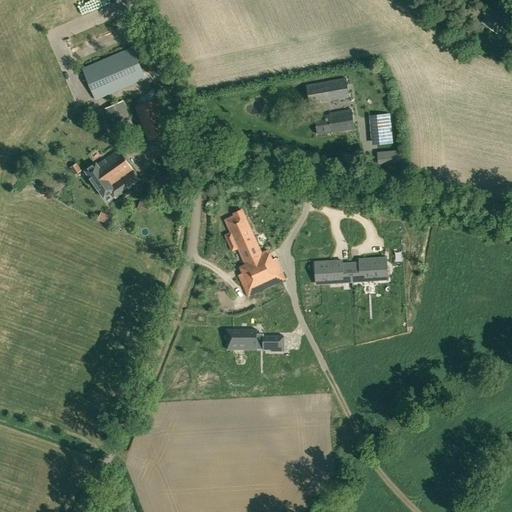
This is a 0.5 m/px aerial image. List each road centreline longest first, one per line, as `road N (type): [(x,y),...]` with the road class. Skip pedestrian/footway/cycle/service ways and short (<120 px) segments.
road 1 (unclassified): [(83,511),(184,284),(196,225),(194,138)]
road 2 (unclassified): [(511,214),(194,138)]
road 3 (track): [(294,284),(295,304),(379,473),(420,511)]
road 4 (unclassified): [(194,138),(137,0)]
